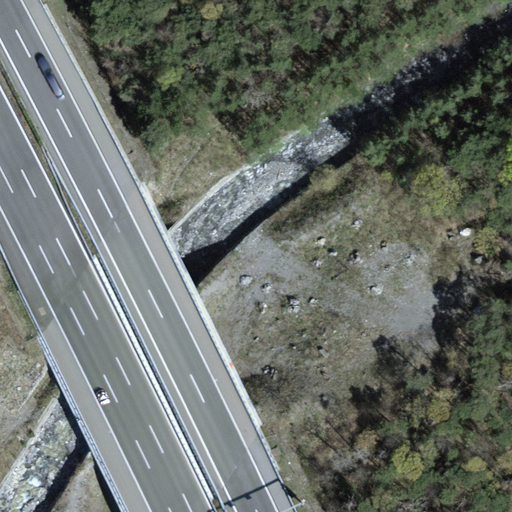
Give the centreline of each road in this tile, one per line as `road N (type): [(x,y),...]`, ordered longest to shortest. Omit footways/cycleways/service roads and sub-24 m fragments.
road 1 (motorway): [(256,511),(1,0)]
road 2 (motorway): [(0,146),(181,511)]
